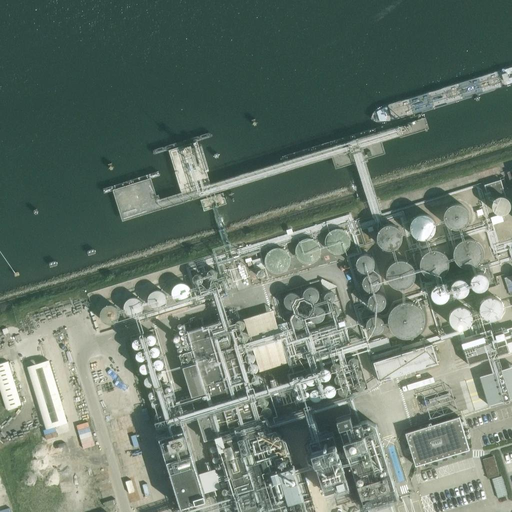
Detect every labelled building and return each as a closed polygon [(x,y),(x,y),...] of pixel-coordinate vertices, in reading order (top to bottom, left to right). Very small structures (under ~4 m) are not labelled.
[(511,225),(511,192),(507,197),(504,205),(503,212),(506,220),(511,226),(511,225)] [(471,214),(471,212),(470,209),(468,206),(466,204),(463,202),(460,201),(459,201),(456,201),(453,202),(451,203),(449,205),(447,207),(446,209),(445,212),(445,214),(445,216),(445,219),(446,221),(448,223),(450,225),(452,226),(455,227),(457,227),(460,227),(462,227),(464,225),(467,224),(468,222),(470,220),(471,217),(471,214)] [(437,225),(436,222),(436,220),(434,217),(432,215),(430,213),(428,213),(425,212),(422,212),(418,213),(415,215),(414,216),(411,220),(411,222),(410,225),(411,227),(411,230),(414,234),(415,235),(418,237),(422,238),(425,238),(428,237),(430,237),(432,235),(434,233),(435,231),(436,229),(437,225)] [(404,236),(404,235),(403,232),(403,230),(400,226),(399,225),(396,223),(392,222),(389,222),(386,223),(384,223),(382,225),(380,228),(379,230),(378,233),(377,235),(378,237),(378,239),(379,242),(381,244),(382,246),(385,247),(389,248),(392,248),(395,247),(399,245),(401,243),(402,241),(403,239),(404,236)] [(351,240),(351,239),(351,237),(350,234),(347,230),(346,229),(343,227),(340,226),(339,226),(336,226),(333,227),(331,228),(329,229),(327,231),(326,233),(325,236),(324,239),(325,241),(325,243),(326,246),(328,248),(332,251),(336,252),(339,252),(342,251),(346,249),(348,247),(349,245),(350,242),(351,240)] [(321,248),(321,246),(321,243),(320,241),(317,239),(315,237),(313,236),(309,235),(307,235),(304,236),(301,237),(299,239),(297,241),(296,243),(295,246),(295,248),(296,253),(297,255),(298,257),(300,258),(303,260),(306,261),(307,261),(310,261),(313,261),(315,260),(317,258),(318,257),(320,254),(321,251),(321,248)] [(484,252),(484,249),(483,245),(481,242),(479,240),(477,239),(474,237),(470,236),(468,236),(465,237),(463,238),(459,240),(457,242),(455,244),(454,247),(454,249),(454,252),(454,255),(455,257),(456,260),(458,262),(460,264),(463,266),(466,267),(468,267),(471,267),(474,266),(477,265),(479,263),(481,261),(482,258),(484,255),(484,252)] [(289,259),(289,256),(288,254),(287,252),(286,250),(284,248),(282,247),(279,246),(277,246),(275,246),(272,246),(270,247),(267,249),(266,250),(264,253),(263,255),(263,259),(263,261),(264,264),(265,266),(267,268),(270,271),(273,272),(275,272),(278,272),(281,271),(283,270),(285,268),(287,266),(288,264),(289,261),(289,259)] [(451,262),(450,259),(449,255),(447,253),(446,251),(444,249),(440,247),(437,247),(435,247),(432,247),(429,248),(426,250),(424,252),(422,254),(421,257),(420,260),(420,262),(420,265),(422,268),(423,271),(425,273),(427,275),(430,276),(433,277),(436,277),(438,277),(442,276),(444,274),(446,273),(448,270),(449,268),(450,265),(451,262)] [(416,273),(416,270),(415,267),(414,265),(412,262),(410,260),(407,259),(405,258),(402,257),(399,258),(396,258),(391,261),(390,263),(388,266),(386,269),(386,272),(386,275),(387,278),(388,280),(390,283),(392,285),(395,287),(398,288),(401,288),(404,288),(406,287),(409,286),(411,284),(413,282),(415,279),(416,276),(416,273)] [(255,267),(259,279),(268,276),(264,264),(255,267)] [(218,271),(217,268),(216,267),(215,266),(213,265),(210,266),(209,267),(208,268),(207,271),(208,272),(209,274),(211,275),(213,276),(215,275),(216,274),(217,273),(218,271)] [(205,276),(205,274),(204,272),(202,271),(200,271),(198,271),(196,272),(195,273),(194,276),(195,278),(196,279),(197,280),(199,281),(202,281),(203,280),(204,278),(205,276)] [(379,279),(378,276),(377,274),(374,273),(372,273),(369,273),(368,275),(366,277),(366,279),(366,281),(368,284),(369,285),(372,286),(374,286),(377,284),(378,282),(379,279)] [(488,288),(488,273),(474,273),(474,288),(488,288)] [(223,283),(223,282),(222,281),(221,279),(220,278),(218,277),(216,277),(214,278),(213,280),(212,282),(213,284),(213,286),(215,287),(217,288),(219,287),(221,287),(222,285),(223,283)] [(192,289),(192,287),(192,285),(190,282),(187,280),(186,280),(183,280),(180,280),(178,281),(177,282),(175,285),(174,289),(174,292),(176,295),(179,298),(181,298),(183,299),(185,298),(187,298),(190,296),(192,293),(192,289)] [(208,288),(208,286),(207,284),(205,283),(203,282),(201,283),(199,284),(198,286),(198,288),(198,290),(199,291),(201,292),(202,293),(205,292),(206,292),(208,290),(208,288)] [(316,292),(316,289),(314,287),(313,286),(310,285),(307,286),(305,287),(304,289),(303,292),(304,294),(305,296),(307,298),(310,298),(312,298),(314,297),(316,295),(316,292)] [(169,296),(169,295),(169,292),(167,289),(165,287),(163,287),(160,286),(156,287),(154,287),(153,289),(151,292),(150,295),(151,297),(151,299),(153,302),(156,304),(159,305),(163,304),(164,304),(166,302),(168,299),(169,296)] [(297,297),(296,294),(295,292),(293,291),(290,290),(288,290),(286,292),(284,294),(284,296),(284,299),(285,301),(288,303),(290,303),(292,303),(295,301),(296,300),(297,297)] [(384,299),(384,298),(384,296),(382,294),(380,292),(378,292),(375,292),(373,294),(372,295),(371,298),(371,301),(373,303),(375,304),(377,305),(380,305),(382,303),(383,301),(384,299)] [(145,303),(145,302),(145,300),(144,298),(143,296),(140,294),(136,293),(133,293),(130,295),(128,296),(127,298),(126,302),(127,305),(129,308),(131,311),(135,312),(138,311),(142,310),(143,308),(144,306),(145,303)] [(121,311),(121,310),(121,308),(120,306),(118,303),(116,302),(114,301),(112,301),(108,301),(105,304),(103,306),(102,308),(102,310),(103,314),(105,317),(106,318),(108,319),(112,320),(115,319),(118,317),(120,314),(121,311)] [(471,314),(471,313),(470,311),(470,309),(467,306),(466,304),(464,303),(460,302),(458,302),(455,303),(452,305),(451,306),(449,308),(448,310),(448,313),(448,317),(449,319),(451,321),(452,323),(454,324),(456,324),(458,325),(461,325),(463,324),(464,324),(467,322),(468,320),(470,318),(470,316),(471,314)] [(509,314),(509,312),(509,309),(507,307),(506,304),(503,303),(501,302),(498,302),(495,302),(493,303),(490,304),(489,306),(487,309),(487,311),(486,314),(487,317),(488,319),(490,321),(492,323),(495,324),(498,324),(500,324),(503,323),(505,322),(507,319),(508,317),(509,314)] [(406,340),(413,341),(419,339),(425,335),(428,330),(430,323),(428,316),(425,311),(419,307),(412,305),(405,306),(399,310),(395,316),(394,323),(395,330),(400,336),(406,340)] [(323,313),(322,310),(321,308),(319,307),(317,306),(313,306),(312,308),(310,310),(309,312),(310,315),(311,317),(313,319),(315,319),(318,319),(320,318),(322,315),(323,313)] [(274,310),(245,318),(250,336),(269,331),(270,334),(280,331),(274,310)] [(303,318),(303,317),(303,315),(301,313),(299,311),(297,311),(294,311),(292,313),(290,315),(290,317),(290,320),(292,322),(294,323),(296,324),(298,324),(301,323),(302,321),(303,318)] [(384,323),(384,321),(382,318),(381,317),(378,316),(375,316),(373,317),(372,320),(371,322),(371,325),(373,327),(375,329),(377,329),(380,329),(382,328),(384,325),(384,323)] [(192,351),(179,355),(193,397),(207,393),(213,413),(197,417),(204,440),(216,436),(236,500),(223,503),(226,511),(308,511),(295,466),(279,471),(264,422),(262,421),(230,318),(187,331),(192,351)] [(503,330),(463,343),(470,364),(510,351),(503,330)] [(165,369),(158,333),(134,338),(145,389),(154,387),(154,390),(162,389),(158,370),(165,369)] [(433,344),(374,362),(380,383),(440,364),(433,344)] [(8,361),(0,363),(0,390),(6,410),(21,405),(8,361)] [(511,367),(480,377),(489,406),(511,398),(511,367)] [(429,397),(434,415),(458,409),(454,391),(429,397)] [(124,422),(130,438),(142,433),(137,418),(124,422)] [(340,428),(362,499),(397,488),(378,423),(369,418),(340,428)] [(459,418),(406,434),(416,467),(469,451),(459,418)] [(181,508),(207,500),(185,430),(159,438),(181,508)] [(314,438),(331,492),(350,486),(333,432),(314,438)] [(98,459),(96,450),(91,451),(97,473),(108,470),(104,457),(98,459)] [(493,456),(483,459),(489,479),(500,475),(493,456)] [(116,471),(133,467),(131,457),(113,461),(116,471)] [(492,478),(498,498),(508,495),(502,476),(492,478)] [(392,511),(389,501),(368,508),(368,511),(392,511)]
